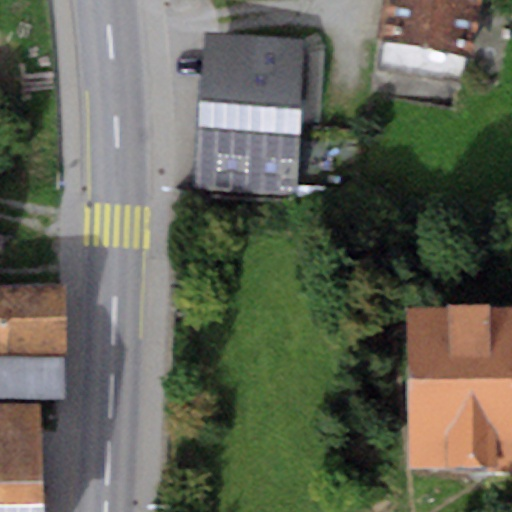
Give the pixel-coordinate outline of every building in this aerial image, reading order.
[(481,0),(390,0),(385,39),(473,53),(481,0)] [(306,42),(204,35),(194,187),(296,194),(306,42)] [(64,287),(0,287),(0,355),(4,356),(3,395),(66,396),(64,287)] [(511,306),(406,307),(406,468),(511,468),(511,306)] [(0,511),(39,511),(38,407),(0,407),(0,511)]
